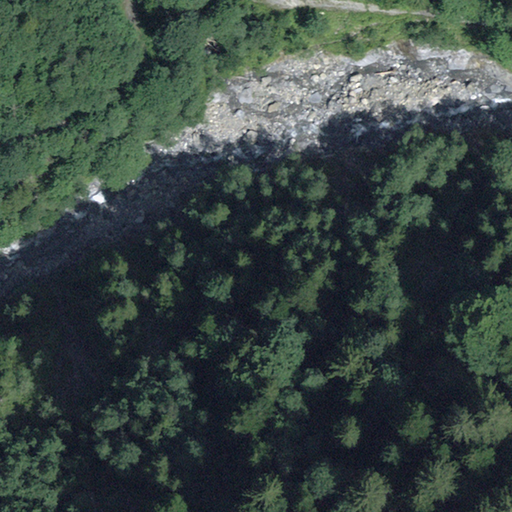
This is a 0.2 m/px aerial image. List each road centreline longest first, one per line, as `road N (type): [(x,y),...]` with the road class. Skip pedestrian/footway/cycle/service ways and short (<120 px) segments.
road 1 (track): [(126,0),(140,45),(135,72),(95,108),(0,139)]
road 2 (track): [(511,28),(323,0)]
